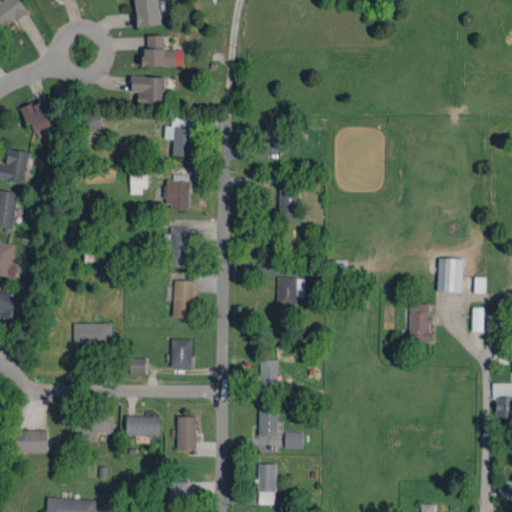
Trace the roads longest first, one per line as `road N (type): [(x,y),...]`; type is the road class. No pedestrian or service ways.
road 1 (residential): [(221,393),(45,390),(0,361),(4,86),(39,68),(96,70),(106,56),(104,40)]
road 2 (residential): [(220,511),(227,120)]
road 3 (residential): [(485,511),(486,392)]
